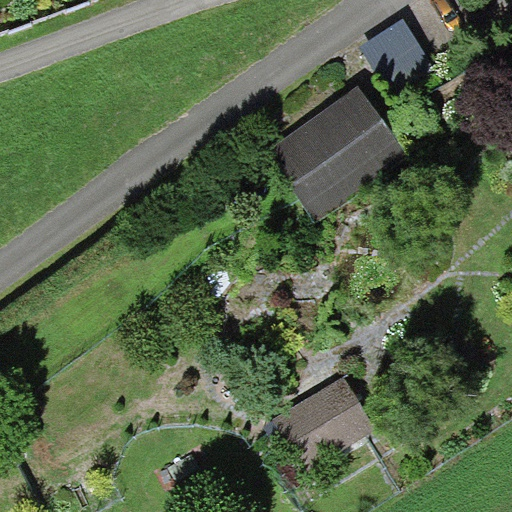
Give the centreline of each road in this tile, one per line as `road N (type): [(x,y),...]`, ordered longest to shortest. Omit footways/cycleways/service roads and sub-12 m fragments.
road 1 (track): [(358,0),(0,269)]
road 2 (residential): [(197,0),(0,66)]
